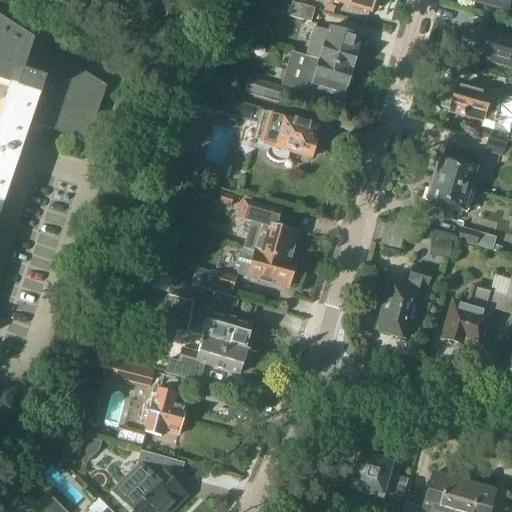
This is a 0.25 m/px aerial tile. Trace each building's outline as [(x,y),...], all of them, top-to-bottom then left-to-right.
[(324,0),(337,4),(338,2),(370,12),(373,0),(324,0)] [(511,0),(473,0),(473,3),(507,13),(511,14),(511,0)] [(311,23),(315,8),(292,2),(288,17),(311,23)] [(0,74),(11,78),(9,85),(10,85),(0,115),(0,199),(27,120),(32,122),(53,129),(55,130),(54,130),(88,142),(106,86),(34,40),(32,46),(0,25),(0,74)] [(315,28),(307,57),(351,70),(352,66),(354,67),(358,54),(356,54),(361,37),(330,28),(329,32),(315,28)] [(497,36),(497,38),(465,29),(458,53),(462,54),(462,56),(475,60),(476,58),(490,62),(489,64),(503,68),(503,65),(510,67),(511,61),(511,42),(510,42),(511,39),(497,36)] [(307,57),(296,91),(312,95),(315,87),(315,88),(343,96),(345,89),(347,85),(349,84),(351,76),(350,74),(351,70),(307,57)] [(179,103),(205,111),(210,95),(212,87),(213,83),(187,76),(179,103)] [(267,84),(263,97),(281,101),(285,89),(267,84)] [(482,122),(491,129),(496,131),(502,131),(505,128),(510,124),(511,115),(511,100),(502,98),(455,84),(455,86),(446,84),(439,107),(448,110),(447,112),(482,122)] [(283,117),(267,112),(257,148),(267,151),(266,154),(267,155),(268,157),(270,159),(272,160),(274,161),(276,162),(279,163),(280,163),(282,162),(285,162),(287,161),(288,160),(290,152),(312,158),(320,127),(283,116),(283,117)] [(503,157),(507,144),(488,139),(484,151),(503,157)] [(168,143),(159,173),(188,181),(192,167),(190,166),(190,165),(172,160),(176,146),(168,143)] [(444,146),(434,179),(469,189),(476,165),(471,164),(473,156),(462,153),(464,148),(448,144),(444,146)] [(469,189),(434,179),(427,204),(445,209),(443,218),(455,221),(457,213),(461,214),(469,189)] [(231,207),(234,196),(223,193),(220,204),(231,207)] [(243,247),(290,260),(298,234),(271,226),(272,222),(276,223),(279,212),(244,201),(239,218),(251,221),(243,247)] [(145,222),(164,227),(169,208),(150,203),(145,222)] [(379,246),(399,251),(405,229),(385,224),(379,246)] [(457,241),(492,251),(496,238),(461,228),(457,241)] [(431,241),(429,257),(449,259),(451,243),(431,241)] [(290,260),(243,247),(242,251),(240,250),(235,264),(239,265),(237,273),(287,288),(294,263),(290,261),(290,260)] [(191,284),(190,286),(226,297),(228,290),(231,291),(235,277),(211,271),(211,273),(196,268),(191,284)] [(426,287),(430,275),(410,270),(406,282),(409,283),(405,294),(391,290),(378,332),(405,340),(421,285),(426,287)] [(466,307),(454,304),(443,341),(445,342),(449,348),(455,345),(458,346),(459,343),(477,349),(482,331),(485,332),(492,309),(487,308),(488,304),(502,309),(501,313),(511,316),(511,276),(505,298),(492,294),(492,292),(472,286),(466,307)] [(172,280),(168,294),(193,301),(189,314),(193,315),(187,332),(200,336),(202,336),(204,337),(245,349),(252,325),(230,317),(233,307),(235,308),(238,300),(226,297),(190,286),(172,280)] [(133,316),(136,304),(124,301),(120,312),(133,316)] [(165,372),(164,373),(189,381),(189,380),(196,361),(205,364),(238,375),(246,349),(245,349),(204,337),(199,352),(197,352),(182,347),(177,362),(169,359),(165,372)] [(102,378),(105,379),(147,390),(142,408),(140,409),(137,411),(135,417),(136,421),(139,424),(143,425),(143,427),(145,427),(144,434),(159,438),(160,431),(178,436),(185,409),(175,406),(182,380),(110,361),(106,361),(105,367),(102,378)] [(107,442),(96,440),(85,437),(81,449),(93,452),(95,444),(106,446),(107,442)] [(141,452),(138,465),(111,492),(122,503),(130,511),(164,511),(167,509),(170,511),(185,497),(169,482),(175,462),(141,452)] [(383,498),(389,476),(393,464),(359,453),(349,488),(383,498)] [(453,511),(462,484),(431,474),(419,511),(453,511)] [(462,484),(453,511),(488,511),(494,493),(462,484)] [(87,511),(108,511),(97,501),(87,511)] [(396,511),(398,507),(381,501),(377,511),(396,511)]
